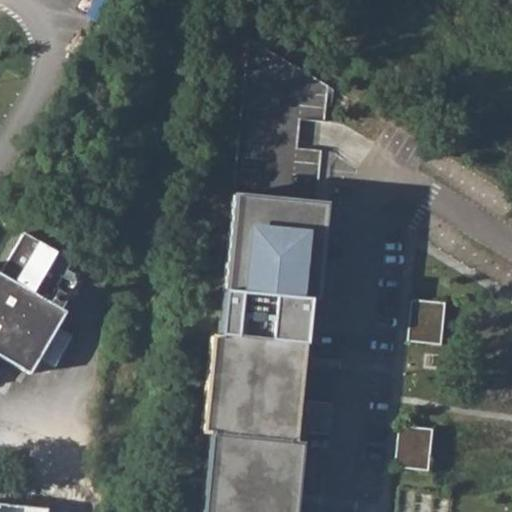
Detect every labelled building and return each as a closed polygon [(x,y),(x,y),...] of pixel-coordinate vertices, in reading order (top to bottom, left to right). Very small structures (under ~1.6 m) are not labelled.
[(333,168),(334,150),(297,150),(297,188),(316,188),(316,168),(333,168)] [(229,198),(202,439),(209,439),(290,447),(303,306),(310,306),(322,208),(229,198)] [(0,357),(27,373),(37,357),(52,366),(69,336),(54,327),(63,312),(46,302),(69,260),(21,232),(0,269),(0,357)] [(444,303),(410,300),(406,342),(440,345),(444,303)] [(432,429),(398,426),(394,467),(427,471),(432,429)] [(283,511),(290,447),(209,439),(200,511),(283,511)]
